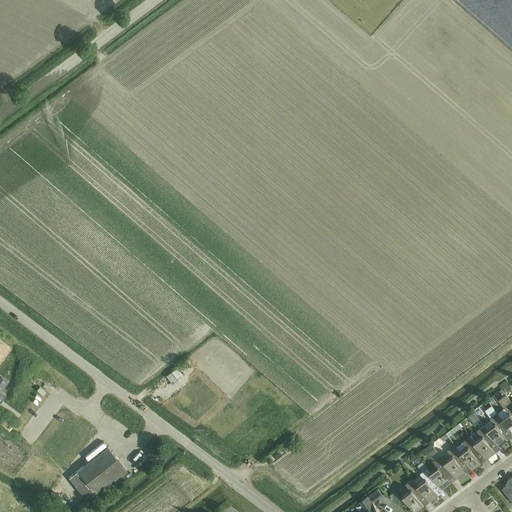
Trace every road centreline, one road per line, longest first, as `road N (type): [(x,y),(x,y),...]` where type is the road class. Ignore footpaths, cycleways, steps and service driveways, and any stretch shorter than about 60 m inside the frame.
road 1 (unclassified): [(0,303),(276,511)]
road 2 (unclassified): [(0,115),(155,0)]
